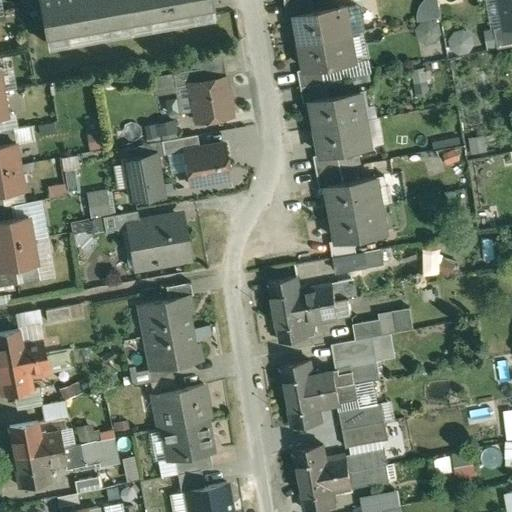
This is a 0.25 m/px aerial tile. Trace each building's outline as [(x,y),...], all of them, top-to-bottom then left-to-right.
[(40,0),(49,43),(215,13),(213,0),(40,0)] [(311,0),(286,0),(289,16),(297,15),(297,13),(313,10),(311,0)] [(436,19),(434,0),(412,0),(415,41),(438,39),(436,19)] [(511,0),(502,0),(507,25),(508,26),(511,25),(511,0)] [(357,3),(347,5),(347,6),(340,7),(344,32),(351,31),(351,32),(352,33),(366,30),(362,7),(357,3)] [(313,10),(297,13),(297,15),(301,32),(302,32),(304,39),(302,40),(302,41),(351,32),(351,31),(344,32),(340,7),(347,6),(347,5),(346,5),(313,10)] [(511,25),(508,26),(507,25),(496,27),(499,47),(511,44),(511,25)] [(463,27),(443,35),(452,55),(472,47),(463,27)] [(351,32),(302,41),(302,42),(304,42),(306,50),(304,50),(307,68),(307,69),(324,66),(356,60),(356,58),(350,60),(345,34),(352,33),(351,32)] [(324,66),(307,69),(307,68),(299,69),(302,85),(326,81),(324,66)] [(201,67),(174,72),(176,85),(191,83),(191,82),(204,79),(201,67)] [(204,79),(191,82),(191,83),(198,120),(232,114),(230,102),(233,101),(230,88),(228,89),(225,76),(204,79)] [(326,81),(302,85),(305,101),(314,100),(314,99),(329,96),(326,81)] [(4,90),(0,90),(0,115),(8,114),(4,90)] [(329,96),(314,99),(314,100),(317,113),(318,113),(320,125),(319,125),(319,127),(367,118),(367,116),(361,117),(356,92),(363,91),(362,90),(329,96)] [(367,118),(319,127),(319,128),(321,127),(323,138),(321,139),(324,153),(324,154),(339,151),(372,146),(372,144),(366,145),(362,120),(368,119),(367,118)] [(198,133),(163,140),(165,154),(185,151),(185,150),(201,147),(198,133)] [(0,141),(0,167),(20,164),(16,139),(0,141)] [(201,147),(185,150),(185,151),(188,166),(184,170),(185,177),(190,180),(191,183),(232,176),(226,143),(201,147)] [(339,151),(324,154),(324,153),(315,154),(318,171),(342,167),(339,151)] [(157,153),(125,159),(132,198),(164,192),(157,153)] [(20,164),(0,167),(0,191),(3,191),(25,187),(20,164)] [(342,167),(318,171),(321,187),(329,185),(329,184),(345,181),(342,167)] [(345,181),(329,184),(329,185),(332,200),(334,199),(336,210),(334,211),(334,212),(383,204),(382,202),(377,203),(372,178),(378,177),(378,176),(345,181)] [(66,184),(50,187),(51,196),(67,194),(66,184)] [(102,189),(82,191),(84,215),(104,213),(102,189)] [(5,204),(0,205),(0,218),(15,216),(13,203),(5,204)] [(383,204),(334,212),(334,213),(336,213),(338,225),(336,225),(339,239),(339,240),(355,237),(388,232),(387,230),(382,231),(377,206),(383,205),(383,204)] [(138,210),(104,216),(107,232),(133,227),(133,223),(140,221),(138,210)] [(15,216),(0,218),(0,243),(34,238),(30,214),(15,216)] [(140,221),(133,223),(133,227),(140,266),(188,258),(180,214),(140,221)] [(84,230),(99,231),(100,217),(85,216),(84,230)] [(355,237),(339,240),(339,239),(331,240),(334,256),(358,252),(355,237)] [(34,238),(0,243),(0,267),(15,265),(38,261),(34,238)] [(419,249),(419,275),(436,275),(436,249),(419,249)] [(0,285),(18,282),(15,265),(0,267),(0,285)] [(299,274),(270,279),(276,310),(335,299),(332,282),(301,288),(299,274)] [(191,282),(168,286),(169,296),(189,293),(189,294),(193,293),(191,282)] [(169,296),(141,301),(147,335),(191,326),(188,311),(192,310),(189,294),(189,293),(169,296)] [(335,299),(276,310),(281,340),(310,335),(307,321),(351,313),(348,297),(335,299)] [(70,303),(47,307),(49,319),(73,316),(70,303)] [(381,318),(353,323),(356,339),(374,336),(384,334),(381,318)] [(191,326),(147,335),(153,367),(153,368),(173,364),(202,359),(199,342),(194,343),(191,326)] [(21,328),(0,331),(0,362),(26,357),(23,341),(21,328)] [(356,339),(333,343),(336,360),(377,352),(374,336),(356,339)] [(44,338),(23,341),(26,357),(47,353),(44,338)] [(311,359),(282,365),(288,395),(355,383),(385,377),(382,359),(378,359),(377,352),(336,360),(338,369),(313,373),(311,359)] [(47,353),(26,357),(29,373),(50,369),(47,353)] [(26,357),(0,362),(0,369),(4,392),(32,387),(29,373),(26,357)] [(173,364),(153,368),(153,367),(150,367),(152,381),(175,376),(173,364)] [(175,376),(152,381),(154,392),(178,388),(175,376)] [(178,388),(154,392),(160,427),(211,417),(205,382),(178,388)] [(355,383),(288,395),(293,425),(322,420),(319,407),(358,400),(355,383)] [(12,392),(15,405),(31,402),(29,389),(12,392)] [(67,400),(43,404),(46,419),(70,415),(67,400)] [(383,403),(341,411),(344,428),(386,421),(383,403)] [(211,417),(160,427),(163,427),(169,458),(175,457),(210,450),(214,449),(208,418),(211,418),(211,417)] [(38,420),(10,425),(15,455),(43,449),(40,434),(38,420)] [(386,421),(344,428),(348,446),(389,439),(386,421)] [(61,430),(40,434),(43,449),(64,445),(61,430)] [(114,436),(97,439),(99,453),(117,450),(114,436)] [(43,449),(15,455),(21,485),(49,479),(47,466),(66,462),(67,468),(101,461),(99,453),(97,439),(64,445),(43,449)] [(323,445),(295,450),(301,480),(363,468),(386,464),(383,447),(325,458),(323,445)] [(210,450),(175,457),(178,472),(179,472),(202,468),(213,466),(210,450)] [(451,465),(452,478),(471,476),(470,463),(451,465)] [(386,464),(363,468),(366,485),(389,480),(386,464)] [(202,468),(179,472),(182,491),(187,490),(187,489),(205,485),(202,468)] [(363,468),(301,480),(306,510),(334,505),(332,491),(366,485),(363,468)] [(112,470),(99,472),(99,476),(102,487),(115,484),(112,470)] [(99,476),(76,480),(78,491),(102,487),(99,476)] [(205,485),(187,489),(187,490),(191,511),(225,511),(235,510),(233,502),(232,503),(228,481),(205,485)]
